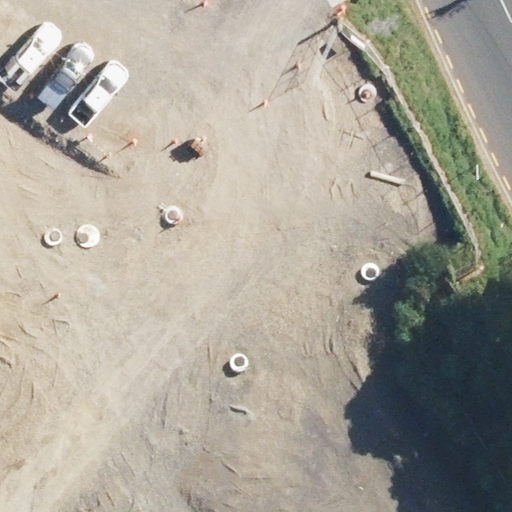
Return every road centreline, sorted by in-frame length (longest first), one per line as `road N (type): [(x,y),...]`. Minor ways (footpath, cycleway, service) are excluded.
road 1 (residential): [(192,300),(301,208),(426,128),(511,94)]
road 2 (residential): [(2,511),(192,300)]
road 3 (residential): [(0,145),(192,300)]
